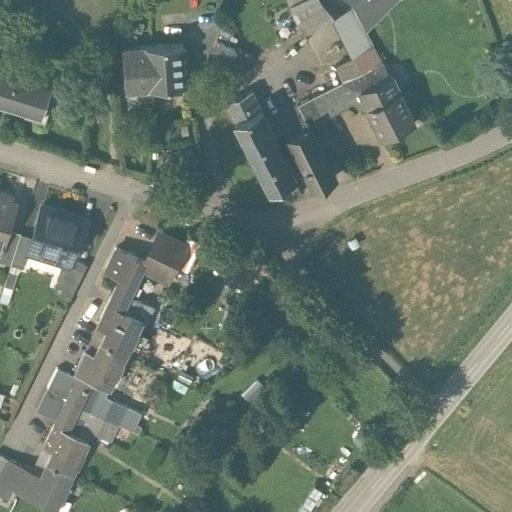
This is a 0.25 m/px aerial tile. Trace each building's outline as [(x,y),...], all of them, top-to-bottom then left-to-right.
[(320,2),(319,0),(299,0),(290,5),(304,33),(333,18),(320,2)] [(345,0),(353,8),(365,32),(395,0),(345,0)] [(353,8),(333,18),(352,57),(335,66),(342,82),(382,62),(385,60),(377,46),(373,48),(365,32),(353,8)] [(252,57),(218,42),(211,56),(245,71),(252,57)] [(183,45),(124,49),(127,89),(186,85),(183,45)] [(389,76),(382,62),(342,82),(353,103),(357,110),(367,105),(382,136),(415,119),(393,74),(389,76)] [(53,87),(5,72),(0,87),(0,106),(43,120),(53,87)] [(319,145),(331,139),(321,119),(353,103),(342,82),(299,105),(309,125),(319,145)] [(282,147),(254,90),(225,104),(253,161),(282,147)] [(319,145),(309,125),(286,136),(312,191),(336,179),(319,145)] [(297,177),(282,147),(253,161),(268,191),(297,177)] [(22,202),(0,194),(0,260),(2,262),(22,202)] [(90,222),(41,208),(26,260),(75,274),(90,222)] [(176,253),(154,242),(142,265),(149,269),(144,278),(160,286),(176,253)] [(142,265),(114,252),(102,276),(116,283),(92,332),(104,337),(98,348),(129,363),(146,328),(125,317),(144,278),(149,269),(142,265)] [(10,264),(0,291),(0,300),(9,303),(21,268),(10,264)] [(206,388),(224,356),(196,341),(179,372),(206,388)] [(129,363),(98,348),(93,360),(84,356),(71,381),(56,374),(45,397),(118,433),(120,428),(135,435),(144,417),(110,400),(129,363)] [(263,369),(272,383),(294,369),(285,356),(263,369)] [(50,456),(45,466),(74,481),(94,441),(110,449),(118,433),(45,397),(35,415),(54,425),(41,452),(50,456)] [(58,511),(74,481),(45,466),(39,478),(0,459),(0,490),(44,511),(58,511)]
